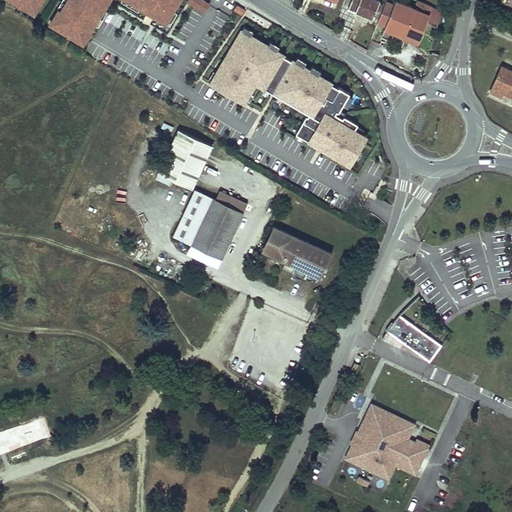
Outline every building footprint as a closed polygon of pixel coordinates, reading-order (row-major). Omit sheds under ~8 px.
[(45,0),(13,0),(37,13),(45,0)] [(61,0),(49,22),(86,43),(111,0),(128,0),(168,23),(181,0),(61,0)] [(204,0),(187,0),(186,4),(205,13),(210,2),(204,0)] [(310,0),(335,9),(337,0),(310,0)] [(378,0),(350,0),(348,6),(355,9),(354,11),(372,18),(372,16),(376,18),(382,5),(378,3),(379,0),(378,0)] [(389,0),(384,0),(375,29),(418,42),(425,22),(437,25),(443,9),(413,0),(411,0),(410,6),(389,0)] [(245,9),(237,5),(234,9),(242,14),(245,9)] [(245,25),(212,80),(251,103),(262,85),(311,113),(300,133),(357,166),(376,134),(343,115),(357,91),(245,25)] [(169,70),(171,66),(163,62),(161,65),(169,70)] [(511,69),(506,67),(494,93),(505,98),(507,93),(511,95),(511,69)] [(135,121),(138,111),(132,109),(128,119),(135,121)] [(163,123),(160,128),(170,133),(172,127),(163,123)] [(178,128),(157,172),(193,188),(214,143),(178,128)] [(193,244),(214,199),(191,188),(170,233),(193,244)] [(223,258),(244,213),(214,199),(193,244),(223,258)] [(275,227),(264,250),(321,277),(332,254),(275,227)] [(400,311),(389,327),(432,359),(444,342),(400,311)] [(356,374),(360,365),(355,362),(350,372),(356,374)] [(410,436),(416,423),(367,402),(343,460),(389,480),(394,467),(416,476),(429,444),(410,436)]
